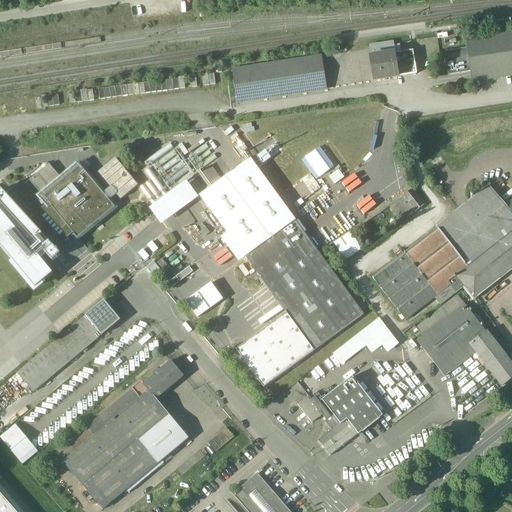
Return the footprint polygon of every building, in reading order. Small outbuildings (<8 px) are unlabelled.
[(511,34),(466,42),(467,49),(445,52),(449,76),(485,70),(486,77),(511,73),(511,34)] [(372,58),(370,58),(373,81),(417,75),(413,51),(396,54),(394,42),(370,46),(372,58)] [(322,59),(233,72),(237,98),(266,93),(267,98),(327,89),(322,59)] [(184,78),(99,87),(100,98),(185,89),(184,78)] [(93,101),(93,90),(76,90),(76,101),(93,101)] [(58,95),(47,96),(48,106),(59,104),(58,95)] [(286,124),(258,135),(265,154),(294,143),(286,124)] [(302,158),(315,180),(334,168),(321,147),(302,158)] [(137,186),(115,159),(98,173),(120,200),(137,186)] [(295,222),(250,160),(201,196),(246,258),(295,222)] [(30,181),(43,197),(62,181),(49,165),(30,181)] [(114,208),(80,166),(62,181),(43,197),(48,203),(73,234),(77,239),(114,208)] [(355,173),(342,182),(348,192),(362,184),(355,173)] [(186,182),(150,209),(162,225),(198,199),(186,182)] [(511,200),(506,205),(491,187),(459,211),(437,229),(467,267),(456,276),(474,299),(511,268),(511,200)] [(29,220),(2,190),(0,191),(0,247),(35,289),(53,274),(42,261),(47,256),(53,262),(61,255),(29,220)] [(403,196),(403,197),(395,204),(406,218),(415,212),(425,205),(413,190),(403,196)] [(370,195),(356,204),(364,215),(377,205),(370,195)] [(73,234),(48,203),(29,220),(56,250),(65,241),(66,242),(67,242),(68,242),(68,241),(69,241),(69,240),(68,238),(73,234)] [(363,315),(295,222),(246,258),(286,314),(314,352),(314,351),(363,315)] [(437,229),(372,278),(405,321),(450,286),(447,282),(456,276),(467,267),(437,229)] [(362,250),(350,233),(333,244),(345,261),(362,250)] [(219,266),(232,257),(225,248),(213,256),(219,266)] [(144,252),(151,260),(155,257),(148,249),(144,252)] [(169,268),(162,260),(157,264),(165,272),(169,268)] [(159,269),(154,263),(153,262),(146,268),(152,276),(160,270),(159,269)] [(189,267),(176,277),(179,282),(193,272),(189,267)] [(197,318),(223,300),(212,284),(186,302),(197,318)] [(120,321),(104,301),(86,316),(102,336),(120,321)] [(464,305),(417,342),(445,377),(476,353),(470,345),(486,333),(464,305)] [(286,314),(236,350),(264,388),(314,351),(314,352),(286,314)] [(86,316),(44,351),(61,370),(102,336),(86,316)] [(381,318),(331,353),(340,366),(367,347),(371,354),(382,346),(387,353),(399,344),(381,318)] [(486,333),(470,345),(476,353),(503,387),(511,380),(511,364),(487,332),(486,333)] [(44,351),(17,374),(33,393),(61,370),(44,351)] [(154,375),(154,376),(143,385),(156,400),(169,389),(184,377),(171,362),(158,373),(157,372),(154,375)] [(382,416),(352,378),(322,401),(333,415),(340,410),(358,434),(359,435),(382,416)] [(141,383),(86,428),(94,437),(63,463),(103,510),(189,439),(158,401),(143,385),(141,383)] [(323,415),(308,397),(298,405),(312,424),(323,415)] [(358,434),(340,410),(333,415),(325,422),(332,432),(319,442),(330,456),(358,434)] [(24,465),(39,452),(16,425),(1,438),(24,465)] [(227,429),(208,444),(216,453),(234,438),(227,429)] [(57,453),(47,460),(51,466),(61,458),(57,453)] [(289,511),(258,474),(233,495),(247,511),(289,511)] [(13,511),(0,496),(0,511),(13,511)]
